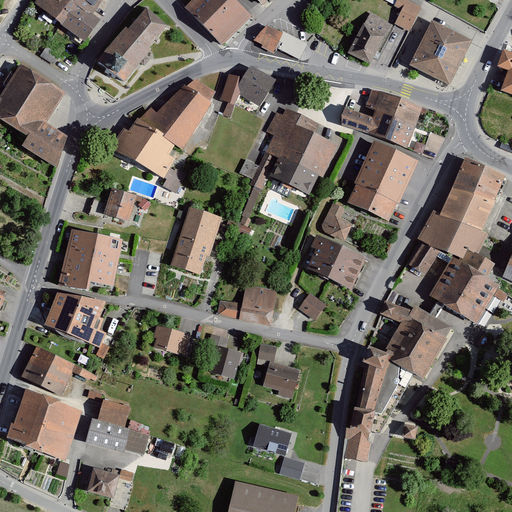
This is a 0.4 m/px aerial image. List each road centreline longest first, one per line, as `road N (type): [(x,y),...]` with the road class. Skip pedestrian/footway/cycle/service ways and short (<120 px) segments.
road 1 (residential): [(33,282),(348,347)]
road 2 (residential): [(348,347),(445,158),(468,135)]
road 3 (tertiary): [(233,58),(461,107)]
road 4 (tertiary): [(33,282),(71,159),(92,121)]
road 5 (residential): [(348,347),(327,511)]
road 6 (unknown): [(354,78),(344,98),(286,90),(253,158)]
road 7 (tertiary): [(92,121),(214,61)]
